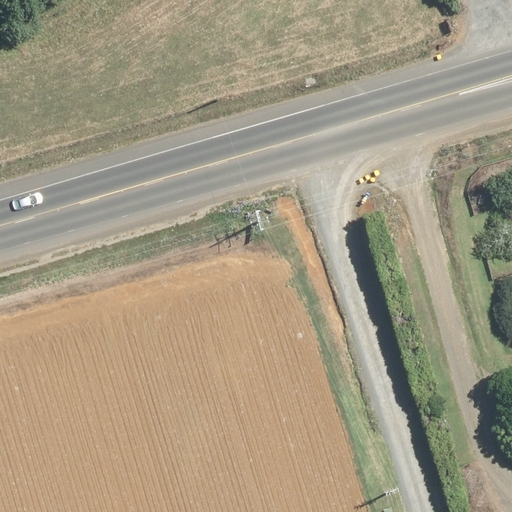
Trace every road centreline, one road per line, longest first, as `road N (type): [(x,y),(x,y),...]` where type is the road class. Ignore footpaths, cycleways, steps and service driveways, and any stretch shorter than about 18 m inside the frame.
road 1 (primary): [(0,228),(511,78)]
road 2 (unknown): [(383,116),(470,453),(510,511)]
